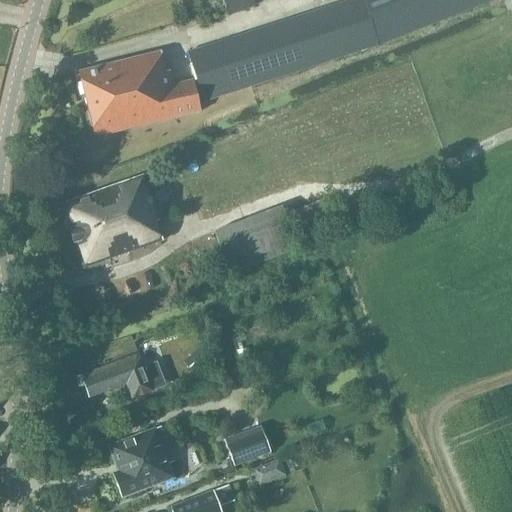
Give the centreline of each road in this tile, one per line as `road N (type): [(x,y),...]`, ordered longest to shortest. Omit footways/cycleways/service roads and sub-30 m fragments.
road 1 (tertiary): [(13,511),(13,307),(0,253)]
road 2 (tertiary): [(0,150),(40,0)]
